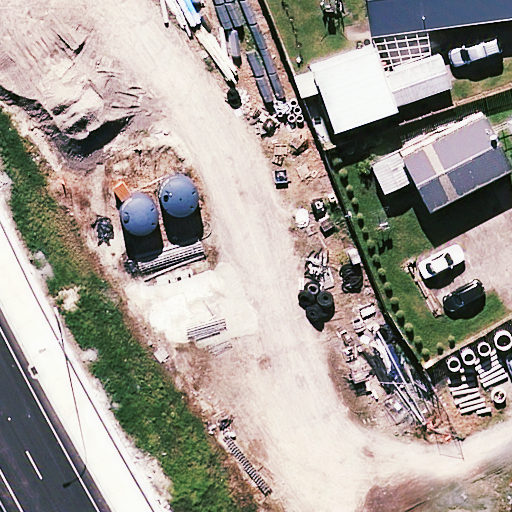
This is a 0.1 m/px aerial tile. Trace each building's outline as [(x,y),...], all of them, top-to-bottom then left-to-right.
[(0,0),(0,26),(3,35),(86,0),(0,0)] [(317,90),(330,130),(454,85),(432,26),(511,16),(511,0),(362,0),(368,47),(291,74),(299,97),(317,90)] [(118,32),(39,61),(64,120),(15,139),(41,204),(168,156),(118,32)] [(506,166),(478,113),(400,153),(427,206),(506,166)] [(250,115),(190,138),(206,178),(267,153),(250,115)] [(268,158),(209,184),(221,215),(283,190),(268,158)] [(223,221),(91,313),(143,385),(275,293),(223,221)] [(364,339),(310,356),(323,391),(377,370),(364,339)] [(301,511),(262,415),(186,441),(216,511),(301,511)]
